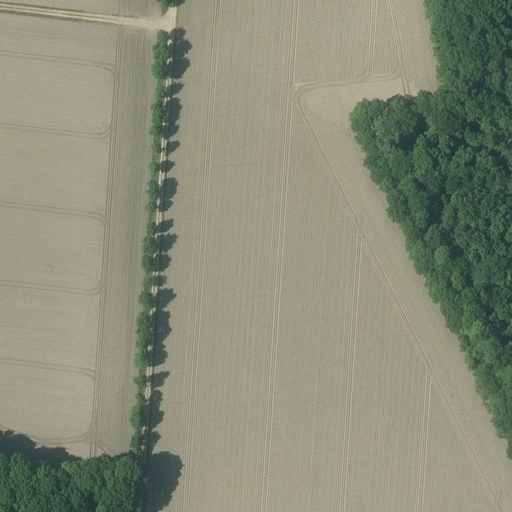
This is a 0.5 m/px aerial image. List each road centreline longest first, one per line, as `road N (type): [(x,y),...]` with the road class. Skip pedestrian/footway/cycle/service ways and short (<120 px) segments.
road 1 (track): [(139,511),(170,24)]
road 2 (track): [(0,4),(170,24)]
